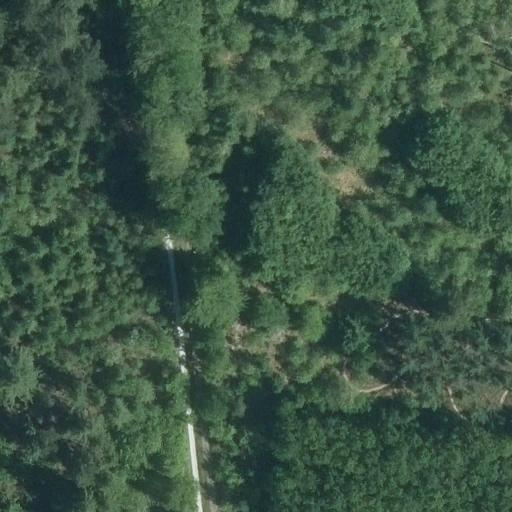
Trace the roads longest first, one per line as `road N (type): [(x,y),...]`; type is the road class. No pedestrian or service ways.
road 1 (track): [(158,0),(214,511)]
road 2 (track): [(408,311),(190,301),(0,374)]
